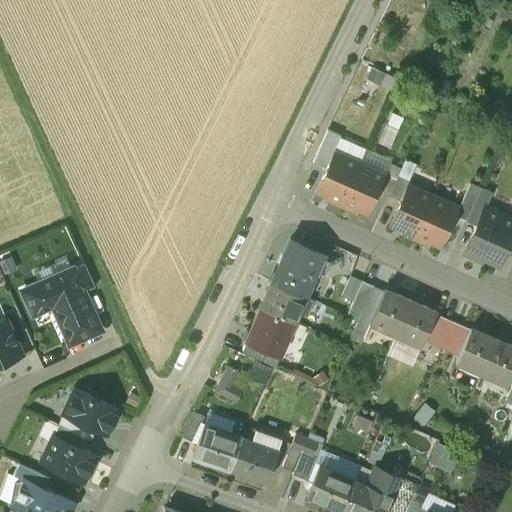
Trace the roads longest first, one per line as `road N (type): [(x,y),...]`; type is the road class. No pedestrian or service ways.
road 1 (track): [(128,339),(0,62)]
road 2 (residential): [(138,460),(272,201)]
road 3 (residential): [(272,201),(511,309)]
road 4 (residential): [(272,201),(369,0)]
road 5 (residential): [(0,397),(117,342)]
road 6 (residential): [(252,511),(138,460)]
